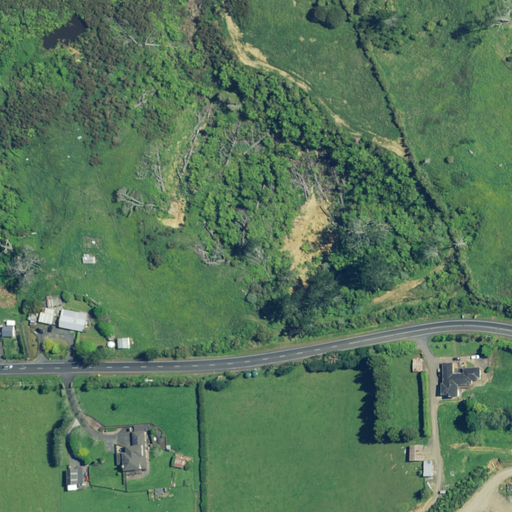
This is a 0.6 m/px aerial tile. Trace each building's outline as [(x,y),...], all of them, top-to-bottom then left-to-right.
[(96,255),(85,255),(85,264),(96,264),(96,255)] [(42,323),(46,323),(55,325),(57,310),(49,309),(48,314),(44,313),(42,323)] [(91,315),(66,310),(62,327),(87,332),(91,315)] [(39,316),(31,314),(29,320),(33,321),(32,325),(36,326),(39,316)] [(131,339),(120,339),(120,349),(131,349),(131,339)] [(425,359),(415,359),(415,372),(424,372),(425,359)] [(455,364),(445,363),(443,395),(459,397),(460,385),(473,386),(474,380),(482,381),(482,370),(465,368),(465,375),(454,374),(455,364)] [(126,471),(135,471),(147,470),(144,432),(133,432),(134,447),(124,448),(124,453),(118,453),(119,466),(126,466),(126,471)] [(425,446),(411,446),(411,461),(425,461),(425,446)] [(186,459),(177,458),(177,467),(185,468),(186,459)] [(435,461),(426,461),(425,476),(435,477),(435,461)] [(85,485),(84,469),(69,470),(69,485),(85,485)]
